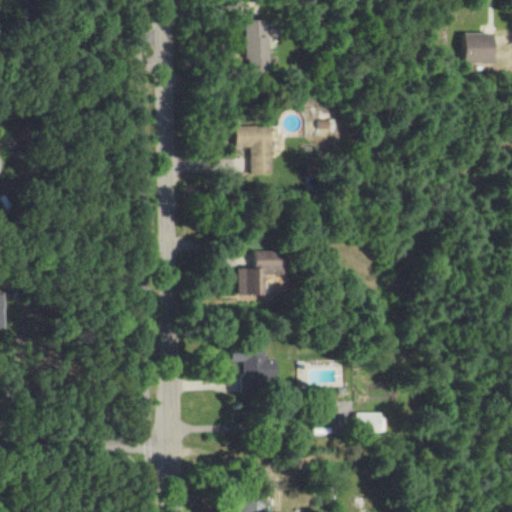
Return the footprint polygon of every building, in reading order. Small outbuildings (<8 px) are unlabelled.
[(240,21),(240,74),(263,74),(262,20),(240,21)] [(488,63),(488,34),(455,33),(454,62),(488,63)] [(263,126),(227,126),(228,148),(243,147),(243,174),(264,174),(263,126)] [(276,275),(277,252),(247,251),(246,269),(232,269),(232,295),(258,295),(259,274),(276,275)] [(259,348),(225,347),(225,361),(238,362),(237,379),(268,380),(269,359),(258,358),(259,348)] [(383,432),(382,413),(349,413),(349,432),(383,432)] [(258,511),(259,495),(233,495),(233,511),(258,511)]
